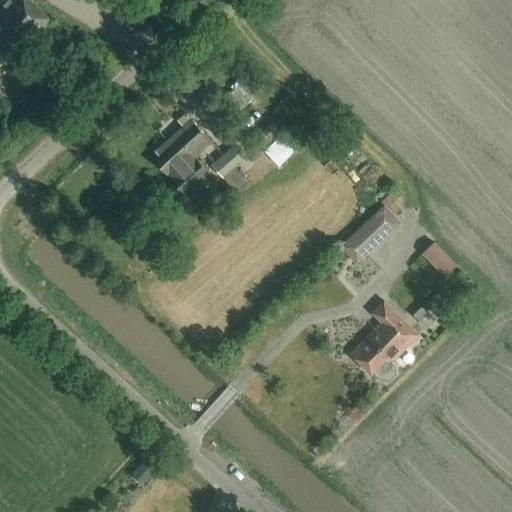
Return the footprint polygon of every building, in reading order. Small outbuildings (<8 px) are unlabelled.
[(27,46),(49,23),(25,0),(12,0),(0,12),(0,52),(6,59),(23,42),(27,46)] [(252,100),(240,85),(220,102),(233,117),(252,100)] [(184,194),(208,173),(195,157),(211,143),(191,120),(154,152),(158,156),(153,160),(167,175),(169,174),(174,179),(172,180),(184,194)] [(264,148),(281,132),(272,122),(255,139),(264,148)] [(265,152),(279,166),(295,151),(281,137),(265,152)] [(237,195),(248,185),(243,179),(244,178),(235,168),(247,158),(236,144),(211,166),(237,195)] [(381,203),(384,206),(392,215),(397,220),(405,213),(389,196),(381,203)] [(357,264),(400,223),(397,220),(392,215),(384,206),(340,247),(357,264)] [(456,265),(433,242),(421,253),(444,277),(456,265)] [(395,372),(395,370),(394,369),(394,367),(393,366),(392,364),(391,363),(418,336),(383,301),(371,313),(381,323),(351,355),(371,375),(375,371),(376,372),(376,374),(376,375),(377,377),(378,378),(380,379),(381,380),(383,381),(385,381),(386,381),(388,380),(389,380),(391,379),(392,378),(393,377),(394,376),(394,374),(395,372)] [(141,485),(150,475),(141,466),(132,476),(141,485)]
